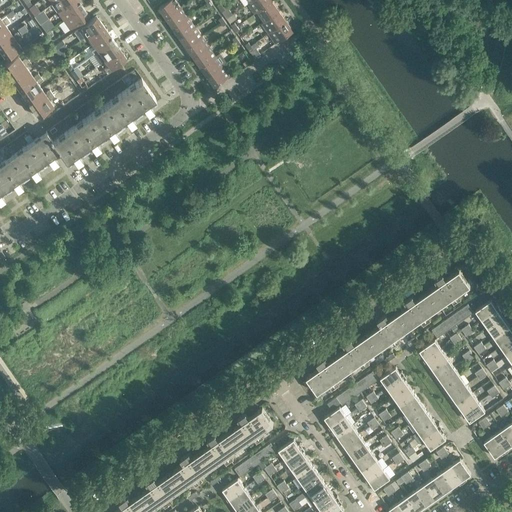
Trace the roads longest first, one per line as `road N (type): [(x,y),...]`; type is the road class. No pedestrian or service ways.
road 1 (residential): [(0,245),(189,107)]
road 2 (residential): [(92,511),(278,372)]
road 3 (residential): [(278,372),(459,247)]
road 4 (residential): [(372,511),(278,372)]
road 5 (residential): [(189,107),(313,31)]
road 6 (residential): [(189,107),(116,0)]
